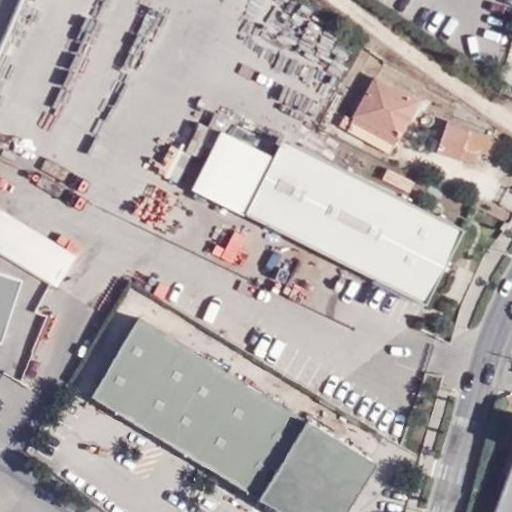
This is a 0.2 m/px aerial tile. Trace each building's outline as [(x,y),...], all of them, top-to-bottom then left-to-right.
[(351,122),(352,123),(393,146),(396,147),(420,103),(376,78),(353,120),(351,122)] [(348,131),(352,123),(351,122),(353,120),(345,117),(340,126),(348,131)] [(498,139),(448,122),(438,153),(475,165),(480,153),(491,157),(498,139)] [(393,146),(352,123),(348,131),(389,153),(393,146)] [(282,142),(274,158),(222,133),(194,190),(314,249),(428,304),(463,230),(282,142)] [(77,255),(0,208),(0,251),(50,282),(58,287),(77,255)] [(22,282),(0,275),(0,346),(1,347),(22,282)] [(345,511),(377,461),(140,317),(94,395),(285,511),(345,511)] [(511,433),(509,433),(498,480),(511,483),(511,433)]
